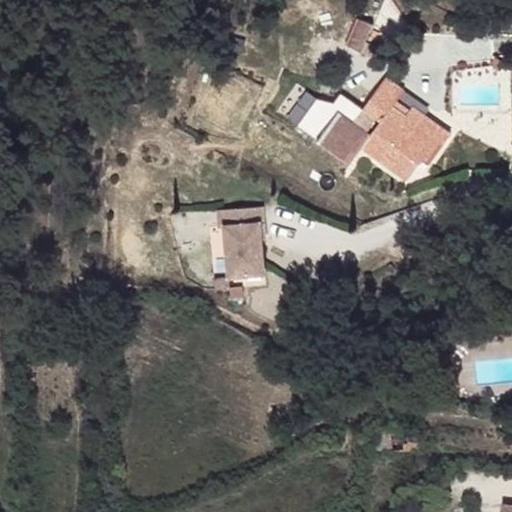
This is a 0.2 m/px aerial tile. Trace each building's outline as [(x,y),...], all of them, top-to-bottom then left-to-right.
[(354,43),(369,49),(379,24),(364,18),(354,43)] [(498,69),(503,62),(496,57),(491,64),(498,69)] [(431,120),(413,106),(410,110),(406,115),(393,106),(397,100),(405,90),(387,77),(364,109),(381,121),(362,148),(406,179),(419,162),(422,164),(436,144),(421,133),(431,120)] [(410,110),(397,100),(393,106),(406,115),(410,110)] [(329,117),(318,140),(345,154),(356,132),(329,117)] [(451,134),(431,120),(421,133),(436,144),(422,164),(426,168),(451,134)] [(264,223),(263,206),(230,209),(232,226),(224,226),(229,277),(265,275),(262,240),(262,239),(260,224),(264,223)] [(219,227),(224,226),(232,226),(230,209),(218,211),(219,227)] [(511,380),(511,339),(484,342),(488,383),(511,380)] [(416,427),(378,429),(377,450),(391,451),(418,449),(416,427)]
